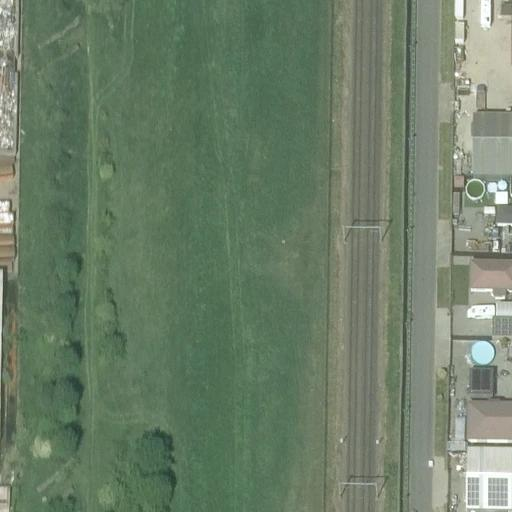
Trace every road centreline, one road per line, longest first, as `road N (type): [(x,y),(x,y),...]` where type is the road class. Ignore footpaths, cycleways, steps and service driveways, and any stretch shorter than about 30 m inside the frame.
road 1 (residential): [(418,511),(429,0)]
road 2 (track): [(96,0),(91,511)]
